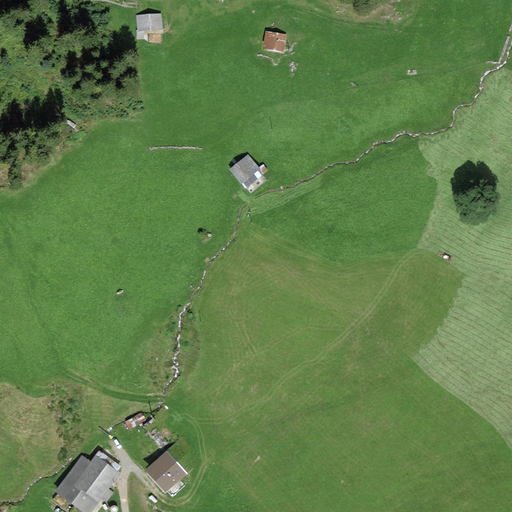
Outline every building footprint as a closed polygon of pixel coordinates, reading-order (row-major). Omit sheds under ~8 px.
[(161,13),(135,16),(137,32),(162,29),(161,13)] [(287,35),(268,32),(264,50),(283,54),(287,35)] [(249,154),(230,170),(245,187),(264,172),(249,154)] [(91,511),(119,478),(92,456),(58,497),(76,511),(91,511)] [(166,456),(149,472),(166,490),(183,474),(166,456)]
